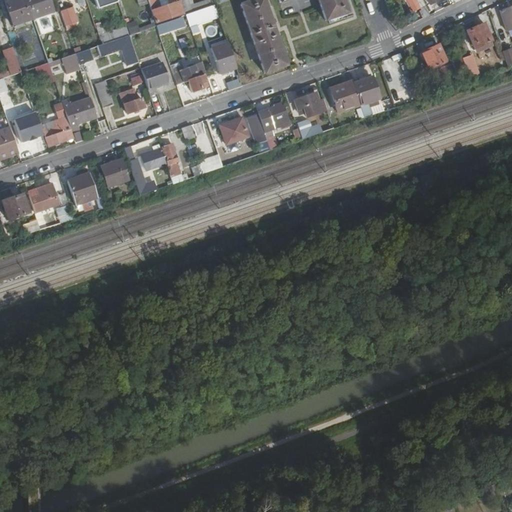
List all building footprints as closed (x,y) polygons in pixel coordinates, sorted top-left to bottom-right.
[(6,0),(4,1),(13,25),(33,19),(26,0),(6,0)] [(26,0),(33,19),(52,12),(48,0),(26,0)] [(146,0),(152,13),(160,10),(156,0),(146,0)] [(187,0),(184,0),(180,1),(185,15),(191,13),(187,0)] [(254,0),(241,5),(264,72),(285,65),(278,43),(275,35),(272,26),(262,0),(254,0)] [(319,0),(326,20),(329,19),(330,23),(353,15),(347,0),(319,0)] [(406,0),(412,10),(419,6),(416,0),(406,0)] [(152,13),(155,23),(183,13),(179,4),(160,10),(152,13)] [(185,15),(191,34),(199,32),(197,24),(218,17),(214,5),(191,13),(185,15)] [(73,6),(60,10),(66,30),(79,26),(73,6)] [(511,7),(502,11),(508,30),(511,28),(511,7)] [(150,15),(127,23),(130,33),(154,24),(150,15)] [(160,32),(174,27),(171,21),(158,26),(160,32)] [(103,31),(107,42),(128,35),(129,34),(125,23),(103,31)] [(467,31),(475,47),(491,40),(484,23),(467,31)] [(96,27),(102,44),(107,42),(103,31),(102,25),(96,27)] [(107,42),(102,44),(105,53),(124,47),(126,53),(125,53),(128,62),(137,59),(128,35),(107,42)] [(210,48),(218,73),(224,71),(235,68),(227,42),(210,48)] [(457,62),(439,69),(441,74),(465,65),(458,46),(452,49),(457,62)] [(4,50),(11,69),(0,73),(0,79),(21,72),(12,48),(4,50)] [(420,54),(426,72),(445,65),(439,48),(420,54)] [(506,66),(511,64),(511,49),(503,51),(506,66)] [(75,53),(60,58),(63,65),(71,62),(77,60),(75,53)] [(77,56),(82,69),(88,67),(83,54),(77,56)] [(470,78),(480,74),(473,54),(463,57),(470,78)] [(141,68),(148,89),(169,82),(162,61),(141,68)] [(63,65),(66,74),(74,71),(71,62),(63,65)] [(48,63),(21,72),(23,79),(46,71),(48,76),(52,74),(48,63)] [(173,73),(177,83),(187,80),(191,91),(201,88),(201,86),(206,84),(202,75),(205,74),(201,63),(173,73)] [(132,85),(143,82),(142,74),(130,77),(132,85)] [(353,84),(360,106),(379,99),(374,85),(372,86),(369,79),(353,84)] [(95,84),(103,107),(112,104),(104,81),(95,84)] [(330,93),(338,114),(360,107),(360,106),(353,84),(352,82),(342,85),(343,88),(330,93)] [(120,92),(128,113),(135,111),(136,113),(139,112),(139,109),(145,107),(142,97),(137,99),(134,88),(120,92)] [(295,101),(298,110),(303,108),(306,118),(327,111),(324,101),(319,102),(316,93),(295,101)] [(62,103),(67,117),(70,126),(72,131),(80,128),(78,124),(97,118),(90,99),(70,105),(68,100),(62,102),(62,103)] [(67,117),(62,103),(54,105),(59,119),(67,117)] [(266,117),(271,131),(289,125),(282,107),(264,113),(266,117)] [(55,126),(43,130),(49,146),(74,137),(72,131),(70,126),(67,117),(59,119),(54,121),(55,126)] [(259,119),(264,133),(271,131),(266,117),(259,119)] [(26,122),(29,128),(17,132),(20,142),(35,136),(36,140),(43,138),(37,119),(26,122)] [(296,122),(302,140),(308,138),(302,119),(296,122)] [(220,128),(226,145),(247,138),(241,120),(220,128)] [(183,129),(187,141),(195,138),(191,126),(183,129)] [(0,131),(0,159),(14,154),(13,151),(17,150),(10,128),(0,131)] [(164,149),(170,165),(167,166),(171,177),(181,173),(177,163),(178,162),(172,146),(164,149)] [(123,150),(132,176),(134,175),(139,174),(134,159),(130,147),(123,150)] [(142,156),(147,171),(167,165),(162,150),(142,156)] [(219,154),(198,161),(201,173),(223,167),(219,154)] [(134,159),(139,174),(141,173),(147,171),(142,156),(134,159)] [(102,168),(109,188),(128,181),(121,161),(102,168)] [(134,175),(137,185),(144,183),(141,173),(139,174),(134,175)] [(68,182),(77,206),(97,198),(89,175),(68,182)] [(30,198),(35,211),(44,208),(44,210),(59,205),(52,185),(43,188),(45,193),(30,198)] [(2,201),(9,221),(29,214),(22,195),(2,201)] [(61,208),(66,222),(74,219),(70,205),(61,208)] [(38,221),(41,231),(49,228),(45,218),(38,221)]
